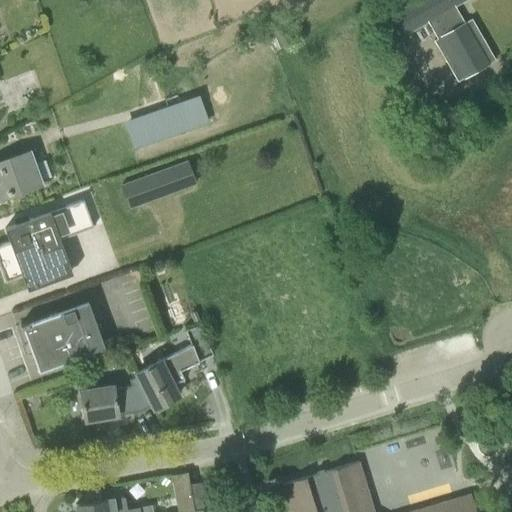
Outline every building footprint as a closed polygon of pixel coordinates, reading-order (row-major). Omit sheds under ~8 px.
[(457,27),(447,10),(464,0),(416,0),(381,20),(393,41),(427,22),(436,39),(433,40),(457,81),(494,60),(471,19),(457,27)] [(274,50),(292,41),(283,22),(265,31),(274,50)] [(425,102),(415,84),(404,90),(422,121),(440,111),(432,98),(425,102)] [(204,92),(127,115),(136,145),(213,122),(204,92)] [(0,197),(46,181),(35,151),(0,163),(0,197)] [(121,184),(129,206),(196,182),(187,160),(121,184)] [(9,241),(0,244),(0,268),(5,282),(22,276),(27,290),(72,273),(67,259),(59,239),(93,227),(83,199),(4,228),(9,241)] [(26,325),(26,323),(20,325),(21,329),(27,327),(31,337),(27,339),(39,371),(104,347),(88,303),(26,325)] [(136,373),(150,399),(154,407),(177,396),(171,385),(183,380),(179,371),(211,355),(200,324),(187,331),(194,344),(136,373)] [(150,399),(136,373),(128,384),(80,392),(85,420),(118,415),(117,407),(139,405),(150,399)] [(409,511),(373,511),(358,461),(282,484),(290,511),(476,511),(471,493),(409,511)] [(178,511),(194,509),(187,472),(171,475),(178,511)] [(189,484),(194,509),(206,506),(201,481),(189,484)] [(76,511),(139,511),(139,508),(120,511),(117,496),(76,503),(76,511)]
